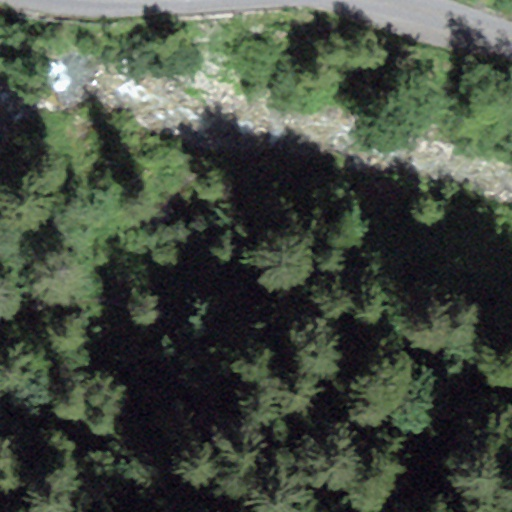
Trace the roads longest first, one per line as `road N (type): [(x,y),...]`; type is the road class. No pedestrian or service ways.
road 1 (unclassified): [(265,0),(80,0)]
road 2 (unclassified): [(511,43),(362,0)]
